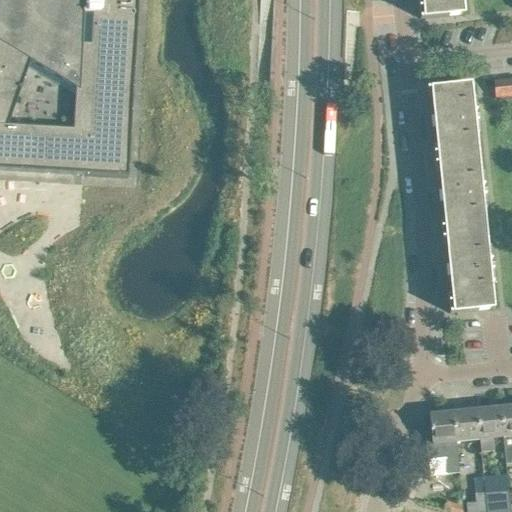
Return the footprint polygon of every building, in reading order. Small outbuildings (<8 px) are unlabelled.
[(0,0),(0,171),(128,179),(136,0),(0,0)] [(463,15),(461,0),(422,0),(425,18),(420,18),(420,20),(463,15)] [(511,80),(495,82),(494,83),(495,98),(511,96),(511,80)] [(439,164),(477,160),(470,85),(427,89),(427,91),(432,91),(438,152),(434,153),(434,154),(438,154),(439,163),(435,163),(435,164),(439,164)] [(442,239),(447,239),(485,235),(477,160),(439,164),(435,164),(435,165),(439,164),(445,227),(441,228),(441,229),(446,229),(446,238),(442,238),(442,239)] [(450,314),(492,310),(485,235),(447,239),(442,239),(442,240),(447,239),(453,301),(448,302),(449,303),(453,303),(454,312),(450,313),(450,314)] [(511,407),(501,408),(504,438),(506,465),(511,464),(511,407)] [(504,438),(501,408),(477,411),(480,440),(481,454),(494,452),(493,439),(504,438)] [(480,440),(477,411),(453,413),(456,442),(480,440)] [(456,442),(453,413),(429,416),(430,431),(425,431),(430,477),(459,474),(456,442)] [(500,511),(498,493),(485,494),(486,511),(500,511)] [(476,503),(466,504),(467,511),(486,511),(485,494),(475,495),(476,503)]
